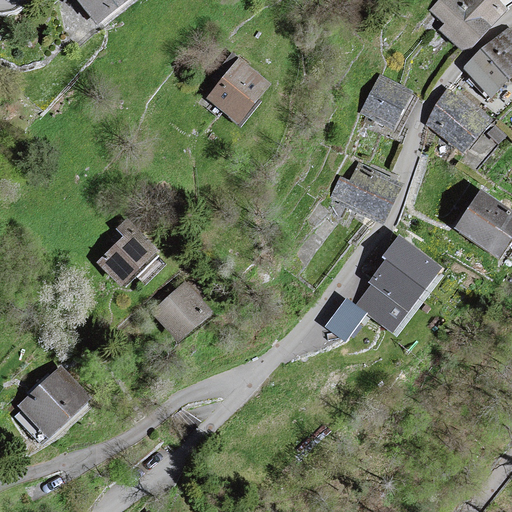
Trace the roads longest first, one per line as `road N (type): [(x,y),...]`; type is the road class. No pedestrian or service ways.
road 1 (residential): [(511,21),(446,79),(428,106),(394,206),(364,254),(301,333),(244,384)]
road 2 (residential): [(244,384),(187,396),(106,448),(0,476)]
road 3 (residential): [(244,384),(230,406),(104,511)]
